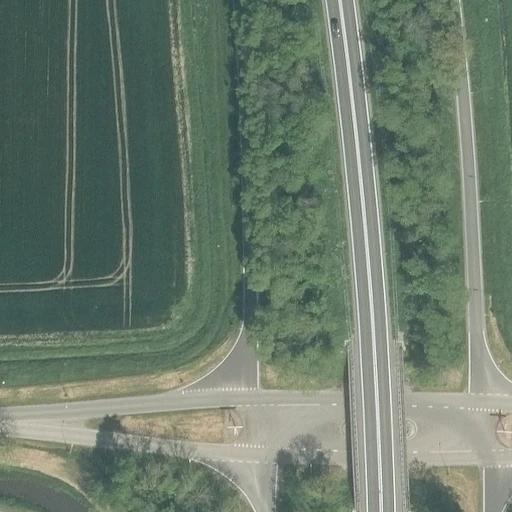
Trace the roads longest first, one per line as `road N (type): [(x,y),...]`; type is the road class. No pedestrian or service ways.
road 1 (trunk): [(380,511),(368,264),(338,0)]
road 2 (trunk): [(484,402),(445,0)]
road 3 (trunk): [(240,0),(254,397)]
road 4 (tertiary): [(20,423),(258,455)]
road 5 (tertiary): [(254,397),(105,405),(20,423)]
road 6 (tertiary): [(484,402),(254,397)]
road 7 (tertiary): [(258,455),(487,456)]
